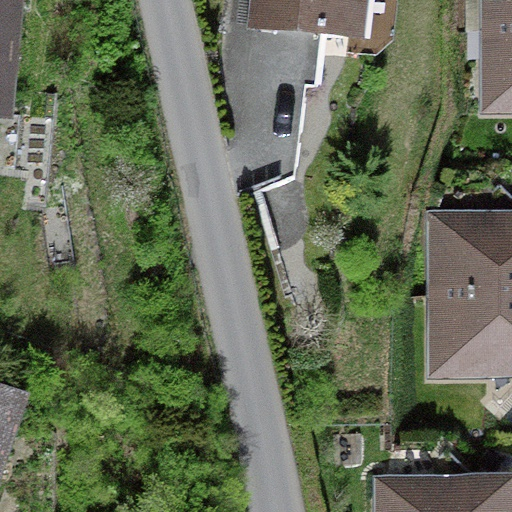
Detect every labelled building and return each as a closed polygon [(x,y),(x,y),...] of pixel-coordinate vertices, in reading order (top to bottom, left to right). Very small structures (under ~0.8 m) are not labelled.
[(40,0),(0,0),(0,123),(34,126),(40,0)] [(367,0),(254,0),(250,27),(360,44),(367,0)] [(511,0),(482,0),(482,36),(511,35),(511,0)] [(511,126),(511,35),(482,36),(482,126),(511,126)] [(511,215),(430,216),(431,300),(511,299),(511,215)] [(511,385),(511,299),(431,300),(432,387),(511,385)] [(0,511),(1,511),(36,407),(0,395),(0,511)] [(511,511),(511,478),(380,477),(379,511),(511,511)]
